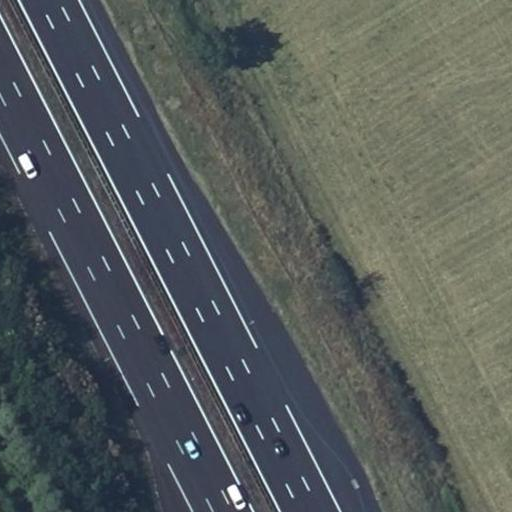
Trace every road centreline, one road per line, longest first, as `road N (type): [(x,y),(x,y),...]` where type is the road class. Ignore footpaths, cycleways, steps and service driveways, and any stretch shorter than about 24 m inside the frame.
road 1 (motorway): [(310,511),(49,0)]
road 2 (motorway): [(0,77),(221,511)]
